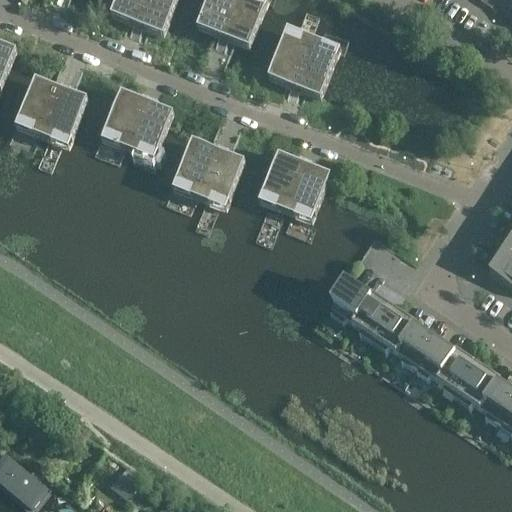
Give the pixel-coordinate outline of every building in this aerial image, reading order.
[(138,33),(151,0),(121,0),(114,18),(112,23),(128,29),(124,38),(125,39),(129,29),(138,33)] [(164,43),(180,3),(181,4),(182,0),(151,0),(138,33),(147,36),(143,46),(145,47),(149,37),(164,43)] [(224,45),(241,5),(242,0),(212,0),(198,35),(214,41),(210,51),(211,52),(215,42),(224,45)] [(250,56),(266,16),(267,17),(270,7),(253,0),(252,1),(251,0),(242,0),(241,5),(224,45),(233,49),(229,59),(230,59),(231,59),(235,50),(250,56)] [(296,95),(312,55),(315,47),(306,43),(288,36),(285,45),(269,85),(285,91),(281,101),(283,101),(287,92),(296,95)] [(15,64),(18,57),(2,50),(6,41),(5,40),(1,50),(0,49),(0,103),(3,97),(2,96),(15,64)] [(322,106),(338,66),(342,57),(324,50),(315,47),(312,55),(296,95),(305,99),(301,109),(302,109),(306,99),(322,106)] [(43,145),(61,101),(63,96),(54,92),(58,83),(56,82),(52,92),(37,86),(21,125),(20,125),(17,134),(35,141),(43,145)] [(73,146),(89,107),(73,100),(77,90),(76,90),(72,100),(63,96),(61,101),(43,145),(52,148),(61,152),(70,156),(74,146),(73,146)] [(130,157),(147,113),(149,109),(140,105),(144,95),(142,95),(138,104),(123,98),(107,138),(103,147),(121,154),(130,157)] [(172,127),(175,119),(159,113),(163,103),(162,103),(162,102),(158,112),(149,109),(147,113),(130,157),(138,161),(156,168),(160,159),(159,159),(172,127)] [(201,207),(218,163),(220,158),(211,155),(215,145),(214,145),(210,154),(194,148),(178,188),(174,197),(192,204),(192,203),(201,207)] [(230,209),(246,169),(230,163),(234,153),(233,152),(229,162),(220,158),(218,163),(201,207),(209,210),(209,211),(227,218),(231,209),(230,209)] [(287,220),(304,176),(306,171),(297,167),(301,158),(300,157),(296,167),(280,161),(264,201),(263,200),(260,209),(278,217),(278,216),(287,220)] [(330,188),(332,182),(316,175),(320,166),(319,165),(315,175),(306,171),(304,176),(287,220),(295,223),(295,224),(313,231),(317,222),(316,222),(330,188)] [(511,265),(504,260),(503,260),(502,261),(503,261),(492,278),(491,278),(490,279),(511,292),(511,265)] [(355,333),(373,306),(375,303),(362,294),(363,293),(353,286),(348,293),(349,294),(331,321),(344,330),(345,331),(347,328),(355,333)] [(374,350),(397,315),(389,310),(388,311),(375,303),(373,306),(355,333),(363,338),(360,341),(361,342),(362,342),(374,350)] [(397,361),(415,334),(417,331),(404,322),(405,321),(397,315),(374,350),(386,358),(387,359),(389,356),(397,361)] [(416,378),(439,343),(431,338),(430,339),(417,331),(415,334),(397,361),(404,366),(402,369),(403,370),(404,370),(416,378)] [(439,389),(457,362),(459,359),(446,350),(447,349),(439,343),(416,378),(428,386),(429,387),(431,384),(439,389)] [(458,406),(481,371),(473,366),(472,367),(459,359),(457,362),(439,389),(446,394),(444,397),(445,398),(446,398),(458,406)] [(481,417),(499,390),(501,387),(488,378),(488,376),(481,371),(458,406),(470,414),(471,415),(473,411),(481,417)] [(500,434),(511,415),(511,394),(501,387),(499,390),(481,417),(488,422),(486,425),(487,426),(500,434)] [(511,415),(500,434),(511,442),(511,415)] [(36,511),(50,496),(10,462),(0,473),(0,489),(27,511),(36,511)] [(122,477),(112,491),(130,503),(139,489),(122,477)]
